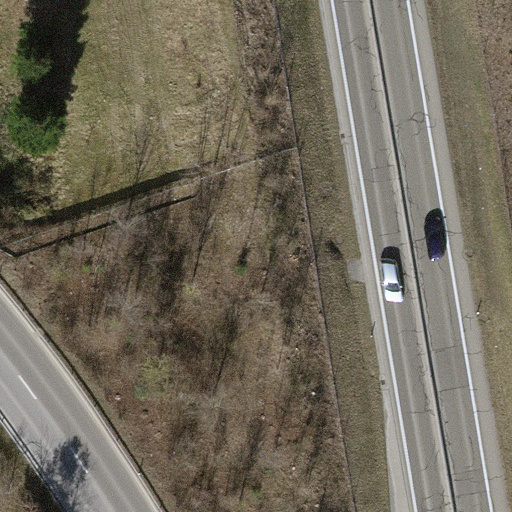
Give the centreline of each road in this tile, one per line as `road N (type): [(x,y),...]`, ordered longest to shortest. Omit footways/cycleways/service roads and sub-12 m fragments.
road 1 (trunk): [(352,0),(436,511)]
road 2 (trunk): [(475,511),(392,0)]
road 3 (primary): [(0,349),(113,511)]
